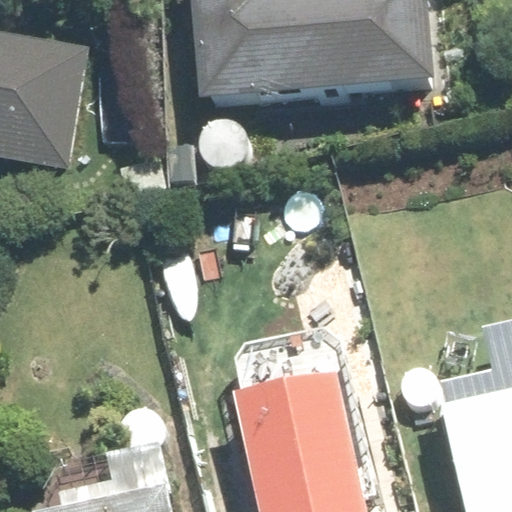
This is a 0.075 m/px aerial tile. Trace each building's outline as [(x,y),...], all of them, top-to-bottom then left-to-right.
[(200,0),(211,125),(442,104),(433,0),(200,0)] [(0,173),(74,186),(93,65),(0,50),(0,173)] [(173,157),(174,191),(199,190),(199,156),(173,157)] [(165,171),(126,180),(132,206),(172,198),(165,171)] [(225,186),(232,220),(264,214),(257,180),(225,186)] [(393,346),(394,347),(403,346),(390,282),(363,289),(377,350),(392,346),(393,346)] [(401,376),(394,347),(393,346),(392,346),(377,350),(374,351),(383,381),(401,376)] [(511,511),(511,349),(507,351),(497,370),(501,397),(452,411),(456,428),(449,430),(468,511),(511,511)] [(368,511),(342,398),(243,421),(263,511),(368,511)] [(46,438),(13,444),(16,468),(50,462),(46,438)]
